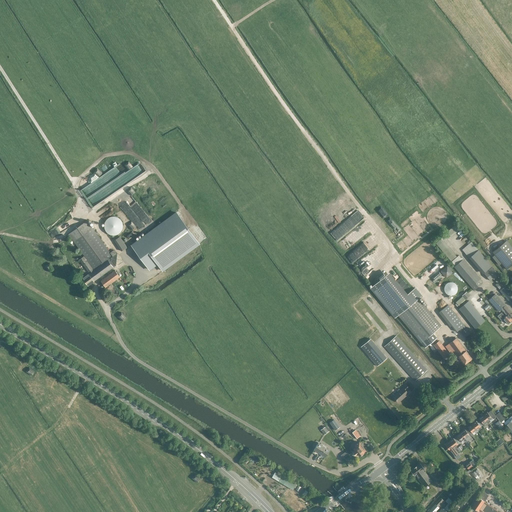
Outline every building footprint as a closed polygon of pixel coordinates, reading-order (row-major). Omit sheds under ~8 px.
[(121,163),(80,189),(86,198),(126,172),(121,163)] [(134,168),(86,198),(92,206),(140,176),(134,168)] [(149,219),(132,198),(127,202),(143,224),(149,219)] [(143,224),(126,203),(120,207),(137,228),(143,224)] [(158,264),(163,271),(200,244),(176,212),(131,245),(150,270),(158,264)] [(123,226),(123,224),(122,222),(122,220),(120,219),(118,217),(117,216),(115,216),(113,216),(111,216),(109,217),(107,218),(106,219),(105,221),(104,222),(103,224),(103,226),(104,228),(104,230),(105,232),(107,233),(108,234),(110,235),(111,235),(113,236),(115,235),(117,235),(118,234),(120,233),(121,232),(122,230),(123,228),(123,226)] [(109,258),(116,253),(113,250),(109,253),(86,221),(67,235),(83,257),(78,260),(87,273),(89,271),(90,272),(81,279),(87,286),(115,265),(109,258)] [(365,258),(383,242),(377,237),(350,261),(354,266),(363,257),(365,258)] [(456,256),(443,241),(437,245),(450,261),(456,256)] [(470,257),(483,273),(492,266),(471,242),(462,250),(469,258),(470,257)] [(492,253),(497,260),(506,270),(511,265),(511,250),(505,242),(492,253)] [(378,252),(359,262),(363,269),(382,259),(378,252)] [(118,254),(111,259),(117,266),(123,262),(118,254)] [(454,267),(471,287),(474,291),(481,284),(479,281),(480,279),(461,258),(458,255),(451,262),(455,266),(454,267)] [(446,267),(440,272),(445,277),(451,273),(446,267)] [(498,274),(492,267),(484,274),(490,281),(498,274)] [(119,277),(114,270),(100,281),(105,287),(119,277)] [(439,273),(430,282),(432,284),(424,290),(426,293),(444,278),(439,273)] [(419,301),(422,297),(416,288),(413,292),(403,282),(400,285),(390,274),(371,289),(395,319),(397,316),(420,343),(441,326),(419,301)] [(511,293),(506,286),(505,286),(505,285),(505,284),(501,279),(495,285),(500,290),(500,291),(511,305),(511,293)] [(456,287),(455,285),(455,283),(454,282),(453,282),(452,281),(450,280),(449,280),(448,280),(447,281),(445,282),(444,283),(443,284),(442,287),(442,288),(443,289),(443,290),(444,291),(445,292),(446,293),(448,294),(450,294),(451,293),(452,293),(454,292),(455,290),(456,289),(456,287)] [(499,312),(502,310),(505,306),(495,294),(488,300),(499,312)] [(459,309),(475,329),(485,321),(469,301),(459,309)] [(448,306),(441,313),(456,332),(464,326),(448,306)] [(511,320),(511,313),(505,306),(502,310),(507,316),(505,318),(505,317),(501,313),(497,316),(501,321),(503,319),(507,324),(508,324),(509,325),(511,323),(510,322),(511,320)] [(461,333),(465,338),(470,334),(466,329),(461,333)] [(439,341),(434,335),(422,344),(426,349),(439,341)] [(384,347),(415,381),(426,371),(395,336),(384,347)] [(472,359),(456,338),(444,346),(454,359),(457,357),(464,365),(472,359)] [(360,347),(377,366),(386,358),(370,339),(360,347)] [(439,341),(433,345),(444,359),(449,355),(439,341)] [(408,388),(405,384),(402,387),(402,388),(393,397),(398,403),(408,394),(406,391),(408,388)] [(483,412),(481,414),(488,423),(490,422),(489,420),(491,419),(492,420),(495,417),(490,411),(487,413),(486,412),(484,414),(483,412)] [(477,420),(481,426),(483,424),(485,426),(488,423),(481,414),(479,415),(481,417),(477,420)] [(334,420),(329,424),(335,431),(339,427),(334,420)] [(471,424),(477,432),(479,430),(477,429),(480,427),(481,426),(477,420),(476,421),(475,421),(471,424)] [(477,432),(471,424),(467,427),(469,429),(467,431),(471,436),(477,432)] [(464,430),(460,433),(466,440),(468,439),(469,439),(471,438),(470,437),(471,436),(467,431),(466,429),(464,430)] [(464,442),(466,440),(460,433),(456,436),(456,437),(455,438),(459,443),(463,440),(464,442)] [(455,446),(459,443),(455,438),(453,439),(453,438),(449,441),(455,449),(457,448),(455,446)] [(455,449),(449,441),(445,445),(447,447),(447,448),(451,452),(453,451),(454,452),(456,451),(455,449)] [(318,443),(314,450),(319,454),(320,452),(322,453),(321,453),(326,456),(329,451),(318,443)] [(364,453),(363,453),(365,451),(359,443),(354,446),(355,447),(353,449),(354,451),(352,453),(355,456),(357,455),(359,457),(360,456),(361,456),(362,455),(363,454),(364,453)] [(461,445),(455,449),(458,453),(464,449),(461,445)] [(424,470),(420,464),(410,471),(414,477),(415,476),(424,487),(431,482),(423,471),(424,470)] [(440,470),(437,467),(433,471),(441,481),(446,477),(440,470)] [(272,472),(270,477),(288,488),(294,492),(297,487),(272,472)] [(433,501),(427,495),(419,505),(425,510),(433,501)] [(434,511),(444,501),(440,498),(427,511),(434,511)] [(498,511),(479,498),(472,507),(478,511),(479,510),(481,511),(498,511)]
